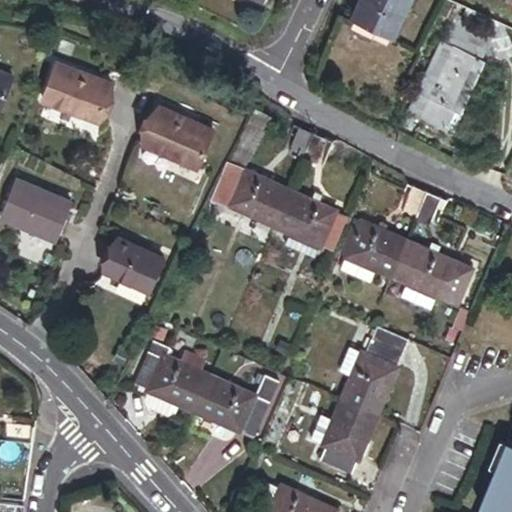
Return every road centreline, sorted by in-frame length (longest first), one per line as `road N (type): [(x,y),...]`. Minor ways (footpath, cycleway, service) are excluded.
road 1 (residential): [(271,86),(511,204)]
road 2 (residential): [(85,0),(151,20),(271,86)]
road 3 (residential): [(401,511),(440,418),(457,403),(511,387)]
road 4 (residential): [(0,329),(29,346),(98,421)]
road 5 (residential): [(98,421),(178,511)]
